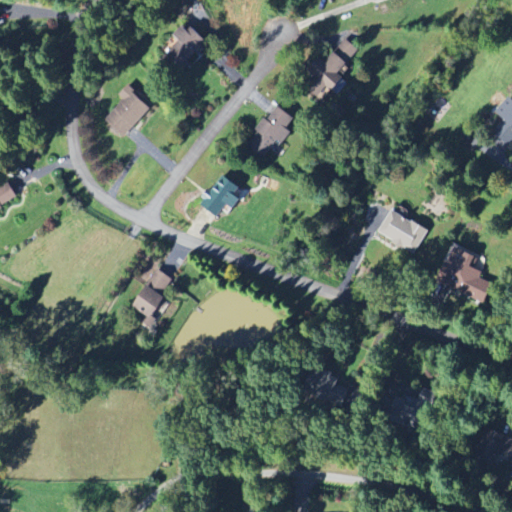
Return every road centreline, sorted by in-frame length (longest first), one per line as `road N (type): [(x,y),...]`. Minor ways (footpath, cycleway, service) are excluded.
road 1 (residential): [(88,0),(69,123),(75,164),(115,208),(511,362)]
road 2 (residential): [(135,511),(176,482),(234,472),(345,481),(466,511)]
road 3 (residential): [(281,35),(146,222)]
